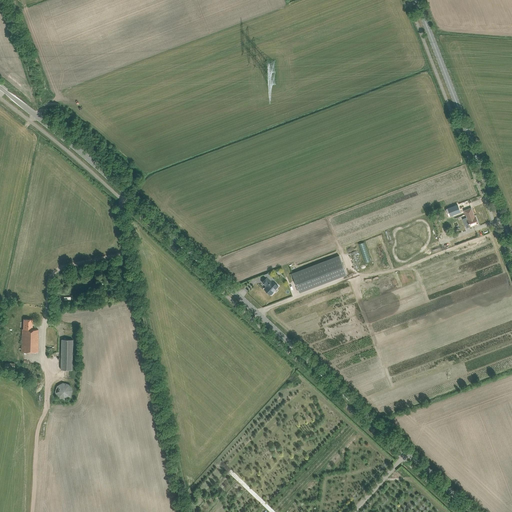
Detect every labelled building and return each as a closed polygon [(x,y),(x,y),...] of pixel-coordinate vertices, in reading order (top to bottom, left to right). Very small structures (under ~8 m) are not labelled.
[(443,219),(455,214),(452,207),(440,211),(443,219)] [(471,208),(465,210),(468,220),(470,227),(478,224),(476,217),(475,217),(471,208)] [(364,263),(370,261),(365,242),(358,244),(364,263)] [(299,292),(346,275),(339,255),(292,273),(299,292)] [(267,277),(262,282),(267,286),(264,289),(270,294),(271,295),(272,295),(274,292),(274,291),(273,291),(278,286),(272,280),(271,281),(267,277)] [(382,288),(383,291),(389,289),(386,277),(365,282),(367,288),(369,287),(370,291),(382,288)] [(38,338),(39,330),(32,329),(32,319),(24,319),(23,328),(22,328),(22,333),(21,352),(38,352),(38,344),(38,338)] [(61,369),(72,370),(73,339),(62,339),(61,369)] [(63,382),(57,385),(55,392),(58,398),(65,400),(71,396),(73,390),(70,384),(63,382)]
